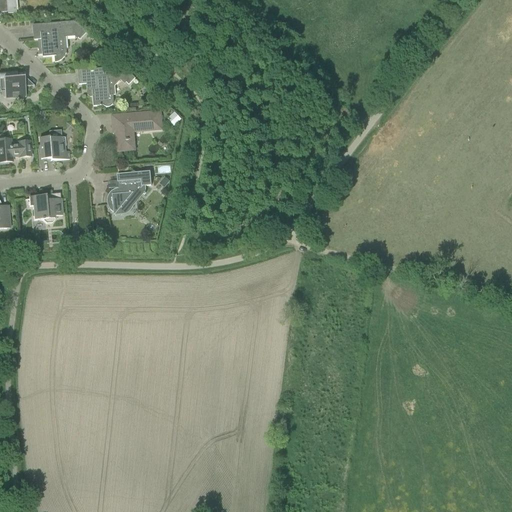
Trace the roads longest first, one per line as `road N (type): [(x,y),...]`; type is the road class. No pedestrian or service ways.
road 1 (unclassified): [(18,269),(215,264),(287,239),(370,118),(468,0)]
road 2 (track): [(511,300),(287,239)]
road 3 (residential): [(0,33),(92,131)]
road 4 (residential): [(92,131),(76,176),(0,184)]
